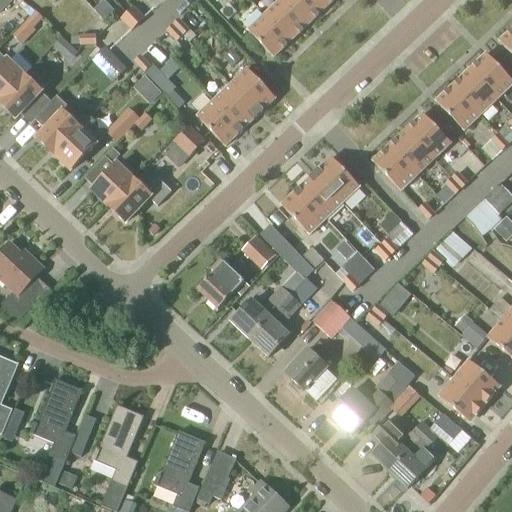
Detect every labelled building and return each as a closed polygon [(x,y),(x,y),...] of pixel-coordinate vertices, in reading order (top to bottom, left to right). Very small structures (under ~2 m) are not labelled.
[(0,0),(0,14),(14,2),(12,0),(0,0)] [(108,22),(121,9),(112,0),(103,0),(94,9),(108,22)] [(139,0),(136,3),(148,18),(158,10),(149,0),(139,0)] [(306,29),(322,14),(309,0),(282,0),(281,2),(306,29)] [(309,0),(322,14),(336,0),(309,0)] [(290,44),(306,29),(281,2),(265,17),(290,44)] [(133,10),(127,16),(138,27),(144,21),(133,10)] [(205,13),(194,20),(208,44),(219,37),(205,13)] [(35,14),(12,38),(21,47),(35,33),(33,30),(42,20),(35,14)] [(127,16),(121,21),(132,32),(138,27),(127,16)] [(290,44),(265,17),(248,33),(274,60),(290,44)] [(177,20),(171,26),(181,36),(187,30),(177,20)] [(174,41),(181,36),(171,26),(165,31),(174,41)] [(511,57),(511,31),(500,43),(505,48),(504,49),(511,57)] [(95,38),(80,38),(80,47),(96,46),(95,38)] [(152,57),(166,66),(177,50),(164,41),(152,57)] [(105,47),(95,59),(120,80),(130,68),(105,47)] [(0,69),(0,102),(25,77),(32,70),(17,56),(10,63),(8,61),(0,69)] [(138,56),(132,61),(141,71),(148,66),(138,56)] [(511,83),(491,61),(490,62),(485,57),(469,72),(497,102),(511,88),(511,83)] [(180,70),(171,61),(160,72),(153,66),(144,74),(167,98),(176,89),(168,81),(180,70)] [(247,72),(230,88),(259,118),(264,113),(275,101),(247,72)] [(481,118),(497,102),(469,72),(453,88),(481,118)] [(25,77),(0,102),(0,104),(16,120),(20,115),(27,109),(37,118),(51,104),(41,94),(41,93),(25,77)] [(230,88),(214,103),(243,134),(244,133),(243,132),(254,122),(254,123),(259,118),(230,88)] [(464,134),(481,118),(453,88),(437,103),(442,108),(441,109),(464,134)] [(214,103),(197,119),(220,144),(221,143),(226,148),(238,137),(239,137),(243,134),(214,103)] [(37,140),(54,156),(85,124),(84,123),(68,108),(37,140)] [(118,145),(135,127),(140,121),(128,111),(107,135),(118,145)] [(140,121),(135,127),(142,133),(152,122),(145,115),(140,121)] [(90,117),(84,123),(85,124),(54,156),(71,172),(102,140),(90,129),(96,123),(90,117)] [(428,122),(427,122),(422,117),(406,132),(434,162),(451,146),(428,122)] [(189,159),(204,144),(189,129),(174,145),(189,159)] [(418,178),(434,162),(406,132),(390,148),(418,178)] [(502,151),(508,146),(498,136),(492,141),(502,151)] [(401,194),(418,178),(390,148),(373,163),(378,168),(378,169),(401,194)] [(114,152),(106,159),(113,166),(121,158),(114,152)] [(319,171),(314,176),(343,206),(360,190),(331,160),(319,171)] [(109,209),(134,183),(117,167),(92,193),(109,209)] [(467,185),(457,175),(451,180),(461,190),(467,185)] [(298,190),(298,191),(326,221),(343,206),(314,176),(309,180),(309,181),(299,191),(298,190)] [(139,177),(134,183),(109,209),(126,225),(149,200),(158,209),(172,194),(160,183),(152,183),(149,186),(139,177)] [(455,196),(461,190),(451,180),(445,186),(455,196)] [(499,218),(511,205),(511,198),(503,189),(487,203),(485,201),(466,220),(473,226),(482,239),(492,233),(502,222),(499,218)] [(294,196),(282,207),(287,212),(286,213),(310,237),(326,221),(298,191),(293,195),(294,196)] [(15,227),(28,215),(18,204),(5,216),(15,227)] [(425,206),(419,212),(429,222),(434,216),(425,206)] [(507,243),(511,238),(511,224),(507,220),(495,232),(507,243)] [(407,222),(391,235),(405,252),(421,239),(407,222)] [(457,268),(475,248),(457,231),(439,251),(457,268)] [(276,257),(257,239),(256,240),(255,239),(242,253),(262,272),(274,258),(276,257)] [(397,251),(387,241),(381,247),(391,257),(397,251)] [(23,256),(11,245),(0,256),(0,279),(15,293),(0,309),(0,310),(22,321),(40,302),(27,290),(45,271),(26,253),(23,256)] [(385,262),(391,257),(381,247),(375,252),(385,262)] [(339,255),(332,261),(344,274),(351,267),(339,255)] [(444,264),(433,255),(428,261),(439,270),(444,264)] [(366,282),(379,269),(365,256),(353,269),(366,282)] [(241,298),(249,289),(243,284),(228,270),(218,260),(209,270),(213,273),(197,291),(218,311),(235,293),(241,298)] [(438,270),(427,260),(421,267),(433,277),(438,270)] [(332,263),(323,269),(335,286),(344,279),(332,263)] [(296,273),(305,282),(315,273),(306,264),(296,273)] [(291,298),(307,283),(305,282),(296,273),(261,311),(252,303),(231,325),(250,343),(291,298)] [(349,278),(343,284),(353,294),(359,288),(349,278)] [(383,302),(396,315),(414,294),(400,282),(383,302)] [(289,322),(302,308),(301,307),(315,292),(307,283),(291,298),(250,343),(268,360),(289,337),(280,329),(288,321),(289,322)] [(373,343),(348,320),(330,305),(314,324),(332,339),(339,331),(364,354),(373,343)] [(371,314),(383,323),(388,316),(376,307),(371,314)] [(511,311),(503,322),(511,330),(511,311)] [(383,323),(371,314),(365,321),(377,330),(383,323)] [(511,330),(503,322),(488,340),(511,360),(511,330)] [(373,343),(364,354),(375,365),(385,354),(373,343)] [(321,364),(328,356),(319,348),(311,356),(307,352),(285,376),(305,394),(327,369),(321,364)] [(0,438),(1,439),(12,412),(2,408),(18,368),(0,360),(0,438)] [(498,388),(469,363),(454,381),(485,407),(495,396),(493,394),(498,388)] [(404,370),(395,382),(396,383),(405,390),(415,379),(404,370)] [(485,407),(454,381),(439,399),(468,424),(474,417),(476,419),(485,407)] [(33,426),(28,437),(52,447),(48,459),(37,483),(53,489),(63,465),(75,439),(63,434),(80,394),(54,383),(35,427),(33,426)] [(368,403),(354,390),(345,401),(330,416),(331,418),(330,423),(336,429),(340,426),(353,438),(367,423),(373,429),(394,406),(379,391),(368,403)] [(127,460),(143,420),(117,409),(98,454),(95,453),(91,463),(115,473),(110,485),(111,485),(101,509),(108,511),(117,511),(137,465),(127,460)] [(390,473),(431,431),(423,423),(412,434),(410,432),(404,438),(387,422),(371,439),(381,448),(373,457),(390,473)] [(431,431),(390,473),(409,491),(427,471),(428,472),(437,462),(427,452),(430,449),(440,439),(431,431)] [(189,487),(206,446),(179,435),(161,480),(158,478),(153,489),(176,499),(171,510),(175,511),(190,511),(195,501),(199,491),(189,487)] [(209,472),(199,491),(195,501),(208,507),(212,499),(221,502),(230,482),(209,472)] [(62,475),(57,487),(70,492),(75,480),(62,475)] [(287,511),(288,511),(260,484),(250,495),(254,499),(241,511),(287,511)] [(0,511),(9,511),(13,503),(16,494),(0,488),(0,511)]
